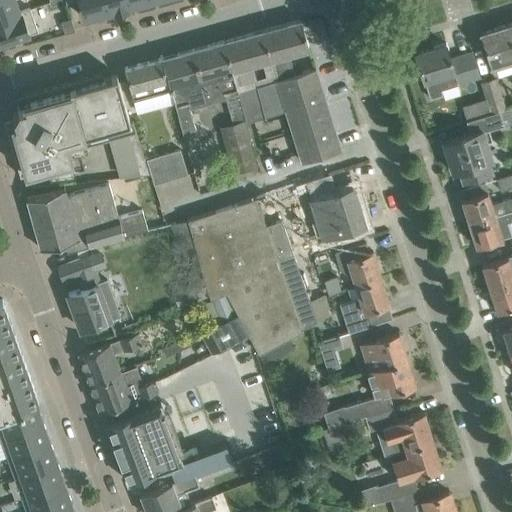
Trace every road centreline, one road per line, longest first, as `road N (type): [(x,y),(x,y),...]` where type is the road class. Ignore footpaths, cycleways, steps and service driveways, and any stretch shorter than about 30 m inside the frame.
road 1 (residential): [(492,511),(338,0)]
road 2 (residential): [(0,81),(283,0)]
road 3 (residential): [(116,511),(24,264)]
